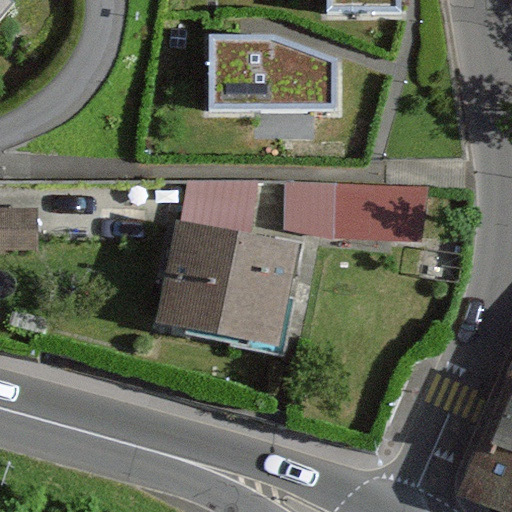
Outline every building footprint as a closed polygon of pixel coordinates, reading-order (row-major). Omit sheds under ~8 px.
[(2,0),(0,0),(0,26),(15,12),(2,0)] [(186,20),(201,106),(317,107),(314,49),(252,20),(186,20)] [(428,197),(0,193),(0,247),(36,247),(36,228),(62,228),(62,207),(296,209),(296,244),(428,245),(428,197)] [(298,254),(185,232),(167,323),(280,345),(298,254)] [(511,453),(494,493),(511,501),(511,453)]
